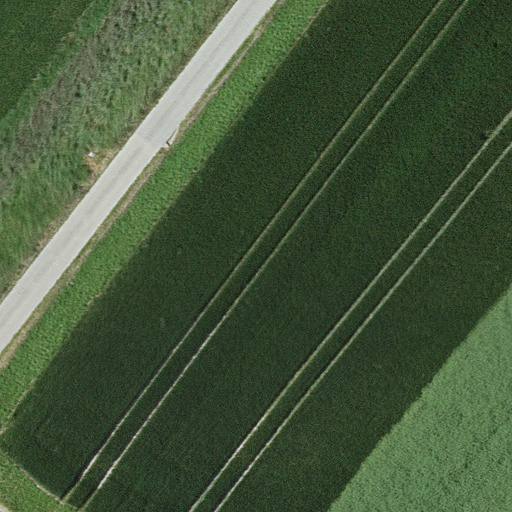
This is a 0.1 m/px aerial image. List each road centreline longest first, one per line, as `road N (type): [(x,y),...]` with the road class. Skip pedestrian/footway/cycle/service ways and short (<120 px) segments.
road 1 (track): [(0,319),(231,0)]
road 2 (track): [(0,458),(110,511)]
